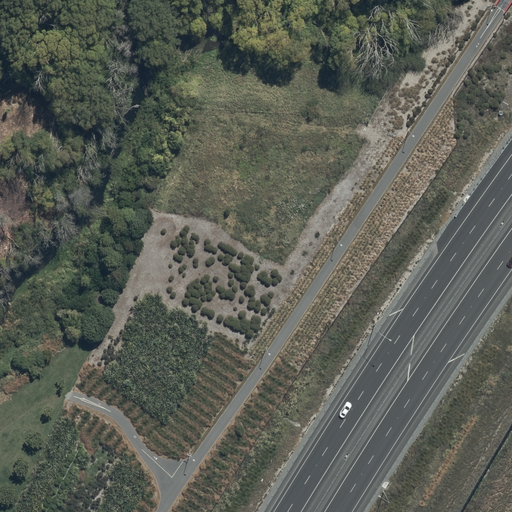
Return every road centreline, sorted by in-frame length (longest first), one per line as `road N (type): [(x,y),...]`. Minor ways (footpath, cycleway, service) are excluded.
road 1 (motorway): [(287,511),(511,173)]
road 2 (motorway): [(511,248),(338,511)]
